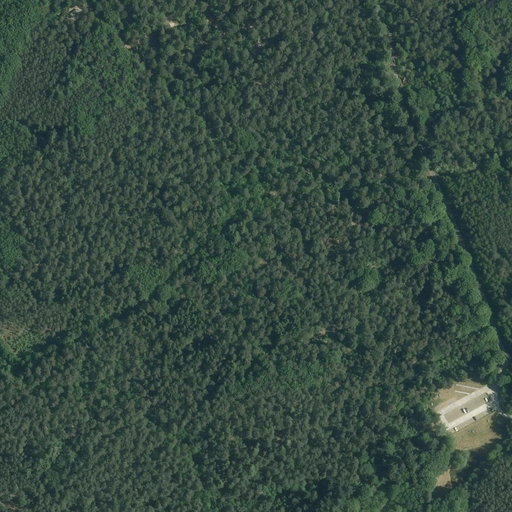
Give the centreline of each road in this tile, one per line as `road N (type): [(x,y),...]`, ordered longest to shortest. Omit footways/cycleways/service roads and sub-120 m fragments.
road 1 (unclassified): [(504,357),(400,95),(382,0)]
road 2 (track): [(233,302),(203,247),(137,308),(15,373)]
road 3 (track): [(260,183),(83,0)]
road 4 (track): [(304,486),(283,446),(281,384),(233,302)]
road 5 (track): [(511,170),(340,189)]
road 6 (track): [(143,418),(114,440),(60,511)]
